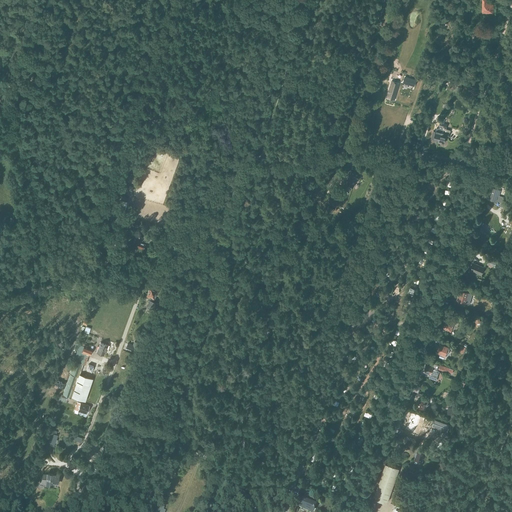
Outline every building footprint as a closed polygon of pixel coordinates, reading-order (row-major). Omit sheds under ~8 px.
[(482,0),(482,12),(494,12),(494,4),(486,4),(486,0),(482,0)] [(405,77),(404,82),(414,85),(416,80),(405,77)] [(395,100),(399,87),(391,85),(387,97),(395,100)] [(433,140),(439,142),(444,123),(445,120),(440,119),(439,122),(440,122),(438,128),(437,128),(436,131),(433,131),(431,139),(434,140),(433,140)] [(447,124),(444,123),(439,142),(444,143),(446,136),(448,137),(451,130),(446,129),(447,124)] [(351,176),(350,179),(348,185),(354,187),(356,182),(356,181),(357,178),(357,179),(359,174),(352,171),(350,176),(351,176)] [(125,185),(123,191),(130,193),(131,187),(125,185)] [(487,198),(494,200),(494,202),(500,204),(501,200),(499,199),(502,191),(489,187),(486,196),(488,196),(487,198)] [(122,200),(119,211),(125,212),(128,202),(122,200)] [(160,234),(154,238),(156,243),(163,240),(160,234)] [(142,238),(136,235),(130,249),(137,252),(138,248),(143,250),(145,245),(140,243),(142,238)] [(474,263),(471,270),(482,275),(485,267),(474,263)] [(369,295),(374,297),(379,284),(374,282),(369,295)] [(151,289),(147,296),(154,299),(157,292),(151,289)] [(471,294),(460,290),(457,300),(466,303),(467,300),(469,300),(470,297),(471,294)] [(480,318),(474,320),(477,328),(483,326),(480,318)] [(444,328),(444,329),(449,331),(449,330),(450,330),(452,322),(452,321),(448,319),(447,320),(444,328)] [(100,342),(96,352),(104,355),(108,345),(100,342)] [(128,344),(126,348),(136,352),(139,344),(135,342),(133,346),(128,344)] [(86,401),(90,388),(93,379),(79,374),(86,355),(90,357),(94,346),(91,345),(91,346),(83,343),(83,345),(80,344),(81,344),(77,343),(75,348),(78,349),(74,360),(75,361),(63,394),(71,397),(86,401)] [(437,353),(445,356),(449,348),(441,345),(437,353)] [(466,348),(459,345),(457,350),(463,353),(466,348)] [(429,377),(434,379),(436,380),(439,372),(437,372),(439,365),(433,363),(432,365),(426,363),(423,372),(430,374),(429,377)] [(440,365),(439,369),(452,373),(454,369),(440,365)] [(427,400),(420,398),(417,407),(424,409),(427,400)] [(88,414),(90,406),(78,402),(75,410),(88,414)] [(412,412),(407,428),(417,431),(422,415),(412,412)] [(54,446),(58,435),(51,433),(47,444),(54,446)] [(81,442),(83,438),(72,434),(71,439),(81,442)] [(417,457),(417,459),(422,461),(425,452),(420,450),(419,452),(418,452),(417,457)] [(386,465),(376,499),(389,503),(400,470),(386,465)] [(41,480),(46,481),(46,483),(52,484),(52,483),(56,484),(57,475),(53,475),(53,474),(47,473),(47,474),(42,474),(41,480)] [(302,498),(299,507),(310,511),(312,511),(316,504),(302,498)]
